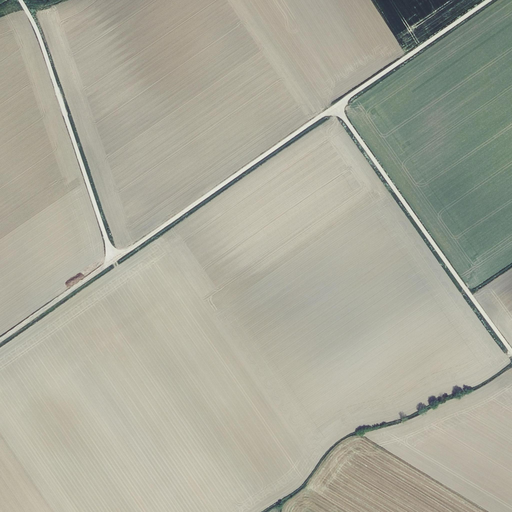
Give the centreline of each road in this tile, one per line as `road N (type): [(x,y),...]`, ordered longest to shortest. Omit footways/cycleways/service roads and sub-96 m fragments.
road 1 (unclassified): [(22,0),(116,251),(132,249),(490,0)]
road 2 (track): [(511,352),(337,105)]
road 3 (track): [(0,341),(116,251)]
